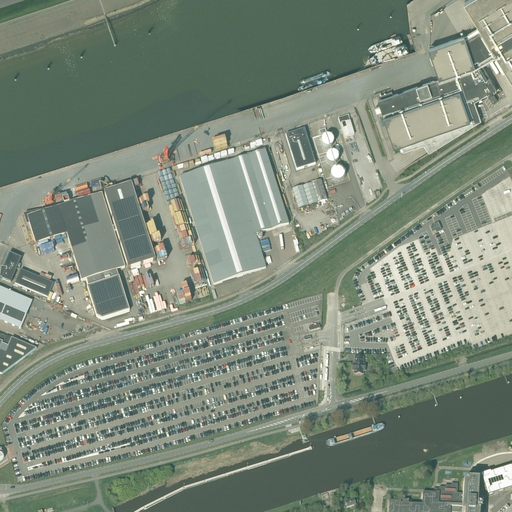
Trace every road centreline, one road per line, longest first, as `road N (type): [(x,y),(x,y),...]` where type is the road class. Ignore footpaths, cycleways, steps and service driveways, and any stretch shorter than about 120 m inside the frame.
road 1 (secondary): [(0,402),(37,368),(76,349),(257,293),(398,194)]
road 2 (unclassified): [(355,90),(11,200),(0,227)]
road 3 (tertiary): [(16,488),(251,431)]
road 4 (secondary): [(398,194),(511,118)]
road 5 (tertiary): [(384,392),(511,354)]
